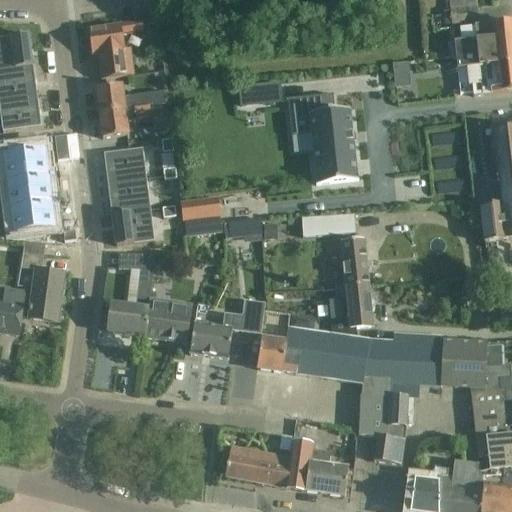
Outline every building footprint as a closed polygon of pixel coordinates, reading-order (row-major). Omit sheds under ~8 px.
[(453,26),(480,23),(478,9),(451,12),(453,26)] [(511,63),(511,23),(472,28),(474,43),(453,45),(456,70),(511,63)] [(92,57),(99,56),(102,82),(133,78),(129,51),(124,52),(122,36),(142,33),(140,24),(105,29),(105,30),(88,33),(92,57)] [(27,37),(0,40),(0,71),(32,67),(27,37)] [(403,59),(386,59),(386,82),(403,82),(403,59)] [(511,94),(511,63),(456,70),(459,96),(471,94),(472,98),(511,94)] [(32,67),(0,71),(0,102),(36,98),(32,67)] [(279,86),(240,90),(242,109),(281,104),(279,86)] [(165,94),(124,100),(123,87),(96,91),(99,116),(152,109),(167,107),(165,94)] [(332,97),(288,101),(289,112),(302,110),(303,118),(309,117),(317,187),(357,183),(349,111),(333,113),(332,97)] [(37,98),(0,102),(0,111),(3,134),(41,129),(37,98)] [(129,137),(127,121),(153,117),(152,109),(99,116),(103,141),(129,137)] [(511,240),(511,130),(491,133),(500,201),(490,202),(491,208),(479,209),(483,244),(511,240)] [(171,141),(161,143),(163,155),(173,154),(171,141)] [(5,182),(48,176),(44,149),(2,154),(5,182)] [(142,151),(104,156),(108,187),(146,182),(142,151)] [(175,171),(163,172),(164,182),(176,181),(175,171)] [(9,208),(51,202),(48,176),(5,182),(9,208)] [(146,182),(108,187),(112,217),(150,212),(146,182)] [(12,235),(55,230),(51,202),(9,208),(12,235)] [(181,206),(184,224),(218,220),(216,202),(181,206)] [(174,209),(162,211),(163,221),(175,219),(174,209)] [(150,212),(112,217),(116,248),(117,248),(146,244),(154,243),(150,212)] [(302,240),(354,236),(353,217),(301,221),(302,240)] [(260,240),(259,221),(224,226),(226,241),(244,239),(247,242),(260,240)] [(276,228),(265,228),(265,242),(276,241),(276,228)] [(341,261),(332,262),(336,292),(371,288),(365,242),(339,245),(341,261)] [(25,246),(24,256),(44,258),(46,247),(25,246)] [(42,274),(44,258),(24,256),(22,272),(37,274),(30,322),(58,326),(65,277),(42,274)] [(140,309),(111,305),(107,333),(145,338),(149,310),(150,301),(156,258),(122,258),(122,273),(145,273),(140,309)] [(376,329),(371,288),(336,292),(337,304),(347,303),(348,320),(332,322),(333,337),(357,341),(358,331),(376,329)] [(0,304),(0,336),(19,339),(26,296),(7,293),(5,305),(0,304)] [(185,344),(189,315),(190,306),(150,301),(149,310),(145,338),(185,344)] [(262,336),(267,306),(246,303),(242,333),(262,336)] [(227,361),(231,331),(233,317),(224,316),(222,329),(213,328),(213,325),(202,324),(201,327),(193,326),(189,356),(227,361)] [(440,389),(443,343),(443,339),(394,336),(393,344),(370,343),(357,341),(333,337),(287,331),(285,343),(280,374),(361,386),(418,389),(440,391),(440,389)] [(280,374),(285,343),(261,339),(257,371),(280,374)] [(511,391),(509,366),(485,369),(486,346),(443,343),(440,389),(469,390),(470,395),(484,394),(484,395),(504,394),(504,392),(511,391)] [(400,466),(406,426),(413,425),(414,401),(417,401),(418,389),(361,386),(358,437),(377,438),(374,462),(400,466)] [(484,394),(470,395),(477,459),(487,458),(489,471),(502,470),(508,490),(483,488),(480,511),(511,511),(511,407),(506,408),(504,394),(484,395),(484,394)] [(289,462),(285,492),(286,492),(305,495),(344,500),(348,473),(328,470),(329,457),(312,454),(312,448),(292,445),(289,462)] [(226,472),(225,480),(257,486),(262,488),(285,492),(289,462),(231,450),(227,467),(226,472)] [(414,482),(410,511),(480,511),(483,488),(483,486),(481,486),(478,475),(476,475),(477,468),(453,465),(451,481),(438,479),(439,478),(429,477),(428,484),(414,482)]
